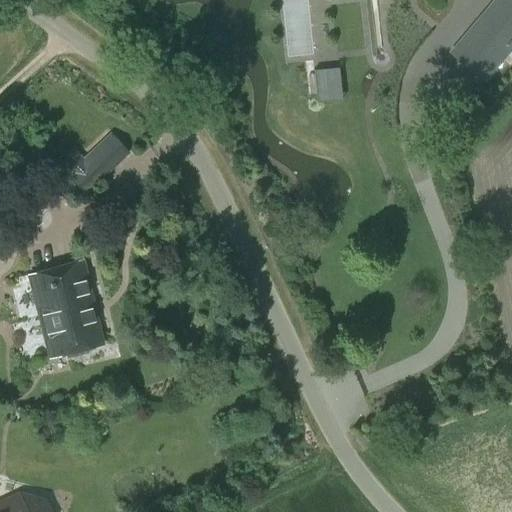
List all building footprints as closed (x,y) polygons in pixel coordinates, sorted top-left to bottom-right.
[(284,0),(286,55),(311,54),(308,0),(284,0)] [(511,1),(510,0),(495,0),(450,54),(482,81),(511,45),(511,1)] [(329,102),(341,101),(337,69),(325,70),(329,102)] [(73,148),(58,162),(68,173),(66,175),(85,196),(130,154),(111,132),(84,158),(73,148)] [(28,274),(39,318),(49,358),(104,345),(84,260),(28,274)] [(0,511),(51,511),(45,499),(19,492),(0,500),(0,511)]
